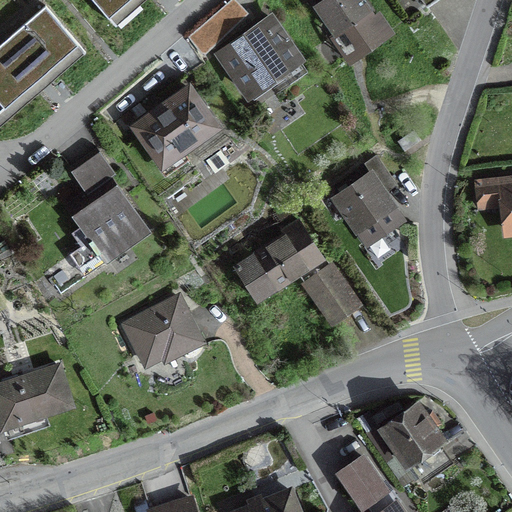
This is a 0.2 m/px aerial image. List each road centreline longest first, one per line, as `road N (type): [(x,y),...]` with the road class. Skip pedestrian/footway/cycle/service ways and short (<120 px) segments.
road 1 (tertiary): [(455,364),(412,360),(0,505)]
road 2 (residential): [(493,0),(444,137),(430,206),(432,259),(455,364)]
road 3 (residential): [(202,0),(0,177)]
